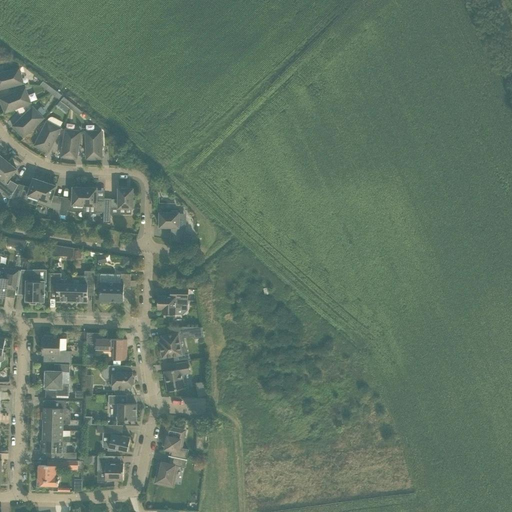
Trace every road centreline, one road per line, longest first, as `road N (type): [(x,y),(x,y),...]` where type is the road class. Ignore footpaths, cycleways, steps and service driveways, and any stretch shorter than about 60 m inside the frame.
road 1 (residential): [(0,133),(40,166),(143,179),(147,248)]
road 2 (residential): [(152,407),(141,477),(128,496),(16,498)]
road 3 (residential): [(16,498),(21,320)]
road 4 (residential): [(143,324),(21,320)]
